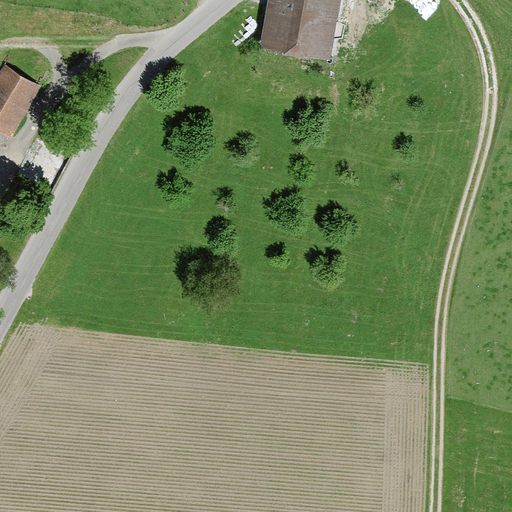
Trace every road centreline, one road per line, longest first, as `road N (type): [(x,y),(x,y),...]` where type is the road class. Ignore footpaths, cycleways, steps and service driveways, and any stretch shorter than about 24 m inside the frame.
road 1 (track): [(457,0),(481,37),(491,95),(441,314),(436,511)]
road 2 (residential): [(224,0),(177,35),(114,107),(0,318)]
